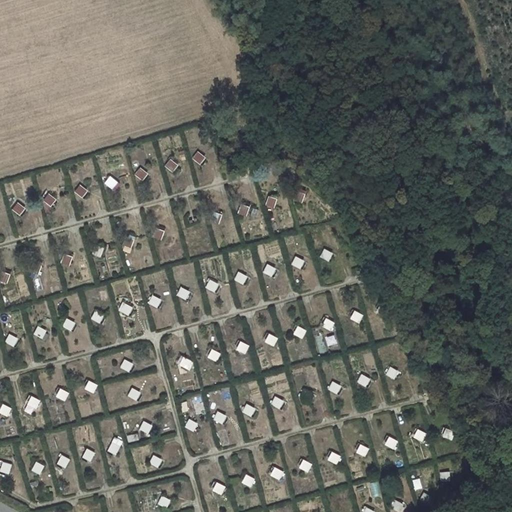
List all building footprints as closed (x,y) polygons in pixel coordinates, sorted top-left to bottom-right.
[(198,152),(193,159),(198,163),(203,156),(198,152)] [(171,160),(166,167),(171,170),(176,163),(171,160)] [(141,169),(136,175),(141,179),(146,173),(141,169)] [(111,177),(106,183),(111,186),(115,181),(111,177)] [(80,186),(76,192),(80,196),(85,189),(80,186)] [(297,192),(294,200),(300,202),(303,194),(297,192)] [(49,194),(44,200),(49,204),(54,198),(49,194)] [(270,196),(267,205),(273,207),(276,199),(270,196)] [(18,204),(14,210),(18,213),(23,207),(18,204)] [(242,205),(239,213),(245,215),(248,207),(242,205)] [(215,213),(211,220),(218,223),(221,215),(215,213)] [(156,229),(154,237),(159,239),(162,231),(156,229)] [(126,237),(123,245),(130,247),(132,239),(126,237)] [(96,246),(93,254),(98,256),(102,248),(96,246)] [(325,250),(322,257),(327,260),(330,253),(325,250)] [(65,254),(62,262),(67,265),(70,256),(65,254)] [(293,264),(298,267),(302,260),(296,258),(293,264)] [(34,263),(30,271),(36,274),(39,266),(34,263)] [(268,265),(264,272),(270,275),(274,268),(268,265)] [(3,272),(0,277),(0,280),(5,282),(8,274),(3,272)] [(239,273),(236,280),(241,283),(245,276),(239,273)] [(210,281),(207,288),(213,291),(216,284),(210,281)] [(182,288),(178,295),(184,298),(187,291),(182,288)] [(158,299),(153,297),(150,303),(155,306),(158,299)] [(125,304),(121,311),(127,314),(130,307),(125,304)] [(385,306),(381,313),(386,316),(389,308),(385,306)] [(102,315),(96,312),(93,319),(98,322),(102,315)] [(354,320),(360,323),(363,316),(358,313),(354,320)] [(67,319),(63,327),(69,329),(72,322),(67,319)] [(331,330),(335,324),(331,321),(327,328),(331,330)] [(38,327),(35,334),(40,337),(44,330),(38,327)] [(302,329),(298,336),(303,338),(307,331),(302,329)] [(10,335),(6,341),(12,345),(16,338),(10,335)] [(273,337),(270,343),(274,346),(278,339),(273,337)] [(245,354),(249,346),(244,344),(241,351),(245,354)] [(215,352),(212,358),(217,361),(220,354),(215,352)] [(187,360),(184,366),(188,369),(192,362),(187,360)] [(122,367),(127,370),(131,364),(125,361),(122,367)] [(391,368),(387,375),(393,378),(397,371),(391,368)] [(362,375),(358,382),(364,385),(368,378),(362,375)] [(339,385),(333,382),(329,390),(335,392),(339,385)] [(92,383),(88,390),(94,393),(97,386),(92,383)] [(133,389),(129,396),(135,399),(139,392),(133,389)] [(306,400),(310,393),(305,390),(301,397),(306,400)] [(63,391),(60,398),(65,401),(69,393),(63,391)] [(278,408),(282,400),(276,397),(272,404),(278,408)] [(35,399),(31,405),(36,408),(40,401),(35,399)] [(253,408),(247,405),(244,412),(250,415),(253,408)] [(7,416),(11,409),(6,406),(2,413),(7,416)] [(219,413),(215,419),(221,423),(225,416),(219,413)] [(190,420),(186,427),(192,430),(195,423),(190,420)] [(144,422),(141,429),(146,432),(150,425),(144,422)] [(455,432),(450,430),(447,438),(453,440),(455,432)] [(426,434),(421,431),(417,438),(423,441),(426,434)] [(397,441),(392,439),(389,446),(394,448),(397,441)] [(118,446),(113,443),(109,450),(114,453),(118,446)] [(364,447),(360,454),(365,456),(369,449),(364,447)] [(89,460),(93,453),(88,450),(84,457),(89,460)] [(336,464),(340,457),(335,454),(332,461),(336,464)] [(160,459),(154,456),(151,463),(156,466),(160,459)] [(63,466),(67,459),(62,457),(58,463),(63,466)] [(308,472),(312,465),(307,462),(304,469),(308,472)] [(38,473),(42,466),(37,463),(33,470),(38,473)] [(280,479),(283,472),(278,470),(274,476),(280,479)] [(250,476),(246,484),(251,486),(255,479),(250,476)] [(226,487),(220,485),(217,492),(222,495),(226,487)] [(426,503),(430,496),(425,493),(421,500),(426,503)] [(165,506),(168,499),(163,497),(159,504),(165,506)] [(402,504),(396,501),(393,508),(398,511),(402,504)]
